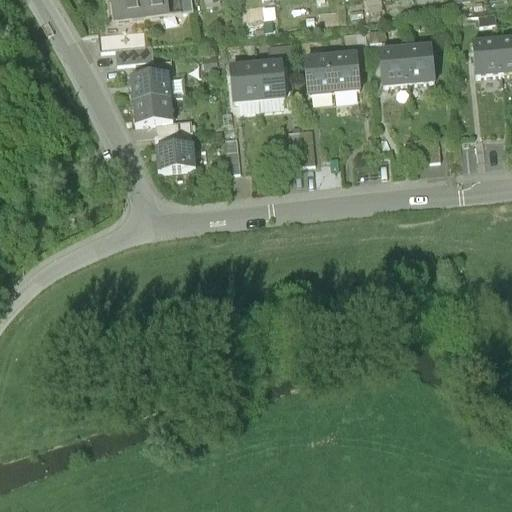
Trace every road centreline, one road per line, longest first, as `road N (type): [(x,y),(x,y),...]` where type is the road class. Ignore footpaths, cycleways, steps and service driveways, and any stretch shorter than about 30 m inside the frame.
road 1 (residential): [(511,196),(157,232)]
road 2 (residential): [(157,232),(35,0)]
road 3 (residential): [(157,232),(66,264),(0,320)]
